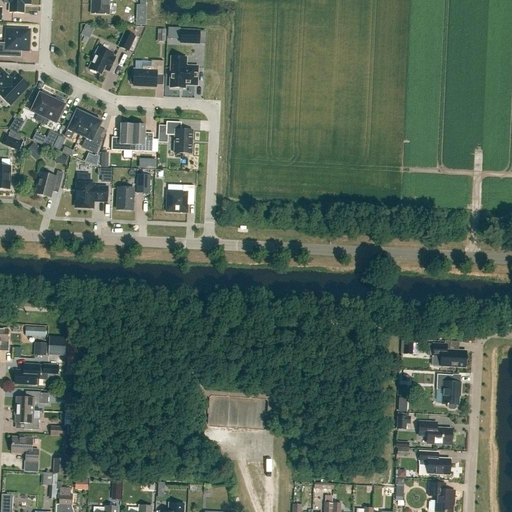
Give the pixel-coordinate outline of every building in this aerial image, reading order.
[(10,3),(10,13),(23,13),(24,4),(31,4),(30,0),(3,0),(4,3),(10,3)] [(91,0),(91,14),(109,15),(109,0),(91,0)] [(147,16),(138,16),(137,26),(146,26),(147,16)] [(86,25),(81,35),(89,39),(94,29),(86,25)] [(180,29),(168,28),(168,38),(179,39),(180,29)] [(29,31),(6,30),(5,44),(0,43),(0,56),(9,57),(10,50),(28,51),(29,31)] [(165,42),(165,30),(158,30),(157,41),(165,42)] [(118,47),(129,52),(136,37),(125,31),(118,47)] [(205,44),(205,32),(181,31),(181,43),(205,44)] [(113,56),(98,49),(97,51),(96,50),(93,57),(94,57),(89,69),(90,70),(89,72),(96,75),(96,73),(100,75),(103,69),(109,72),(115,58),(113,57),(113,56)] [(196,84),(197,68),(182,67),(182,58),(172,58),(171,88),(179,88),(179,84),(196,84)] [(163,75),(164,61),(151,61),(151,67),(142,67),(142,69),(142,70),(134,70),(134,77),(132,77),(130,79),(130,83),(131,84),(133,84),(133,86),(143,87),(143,86),(148,86),(148,87),(156,87),(156,75),(163,75)] [(17,75),(12,79),(4,71),(0,74),(0,84),(3,88),(0,91),(0,94),(9,104),(28,86),(27,85),(17,75)] [(41,123),(52,99),(49,98),(50,96),(43,92),(42,94),(39,93),(36,100),(34,105),(31,112),(38,115),(35,121),(41,123)] [(52,99),(41,123),(46,126),(49,120),(56,124),(59,117),(60,117),(62,112),(65,105),(63,104),(64,102),(56,99),(55,101),(52,99)] [(80,136),(89,117),(84,114),(85,113),(79,110),(78,112),(77,111),(65,137),(71,139),(74,133),(80,136)] [(16,135),(24,122),(16,117),(8,130),(16,135)] [(89,117),(80,136),(86,138),(82,147),(96,154),(103,139),(95,135),(101,122),(99,122),(100,120),(94,117),(94,119),(89,117)] [(181,123),(167,123),(166,135),(175,135),(174,153),(192,154),(193,131),(180,130),(181,123)] [(132,151),(133,125),(121,125),(120,138),(112,138),(111,150),(132,151)] [(133,125),(132,151),(152,152),(153,140),(145,139),(145,126),(133,125)] [(51,149),(58,135),(50,131),(46,139),(43,145),(45,146),(51,149)] [(45,147),(45,146),(43,145),(46,139),(35,133),(31,141),(45,147)] [(58,135),(51,149),(59,152),(65,139),(58,135)] [(11,148),(20,151),(24,142),(15,138),(11,148)] [(33,144),(27,151),(32,157),(39,149),(33,144)] [(57,155),(55,163),(64,165),(66,157),(57,155)] [(0,189),(9,190),(10,167),(0,166),(0,189)] [(98,169),(98,175),(102,175),(102,182),(111,182),(111,170),(98,169)] [(60,184),(63,173),(57,171),(56,177),(40,173),(35,194),(50,198),(54,183),(60,184)] [(77,183),(76,208),(92,209),(92,201),(106,202),(107,188),(93,187),(93,184),(89,184),(90,175),(77,174),(77,183)] [(149,193),(149,176),(138,176),(137,193),(149,193)] [(194,201),(194,187),(183,186),(183,192),(171,191),(168,191),(167,191),(166,212),(187,213),(188,201),(194,201)] [(132,211),(133,189),(118,188),(117,210),(132,211)] [(45,337),(45,329),(25,328),(25,336),(45,337)] [(49,337),(48,354),(65,355),(66,342),(66,338),(50,337),(49,337)] [(418,355),(418,343),(404,342),(403,354),(418,355)] [(76,369),(77,358),(78,344),(68,343),(67,357),(66,368),(76,369)] [(432,356),(432,366),(440,366),(465,368),(466,352),(458,351),(446,351),(446,345),(444,345),(433,344),(432,356)] [(57,375),(57,365),(43,365),(42,374),(57,375)] [(39,373),(39,367),(27,366),(27,372),(15,371),(15,383),(28,384),(28,385),(39,386),(39,373)] [(460,392),(460,383),(450,382),(450,375),(437,375),(436,390),(443,390),(442,404),(448,404),(448,407),(449,410),(454,410),(456,408),(456,405),(458,405),(459,392),(460,392)] [(16,410),(34,411),(34,404),(40,404),(40,392),(26,392),(25,398),(16,397),(16,410)] [(33,418),(34,411),(16,410),(15,423),(24,424),(24,430),(39,430),(39,419),(33,418)] [(410,425),(410,417),(397,416),(396,429),(406,430),(406,425),(410,425)] [(451,445),(452,429),(434,429),(434,423),(419,422),(419,436),(427,436),(427,443),(451,445)] [(64,436),(65,427),(50,427),(50,436),(64,436)] [(37,462),(38,450),(31,450),(32,439),(12,438),(11,453),(26,453),(25,462),(37,462)] [(449,475),(450,460),(437,459),(438,453),(420,452),(419,461),(419,465),(419,466),(419,475),(428,475),(428,474),(449,475)] [(71,475),(71,470),(72,462),(65,462),(66,460),(54,459),(53,474),(71,475)] [(42,473),(41,478),(41,485),(50,486),(56,486),(57,479),(57,474),(42,473)] [(113,490),(121,491),(122,481),(113,480),(113,490)] [(454,499),(454,491),(445,490),(445,484),(429,483),(428,496),(436,496),(436,501),(430,500),(429,502),(428,510),(430,511),(436,511),(452,511),(453,499),(454,499)] [(72,507),(73,494),(70,494),(70,488),(59,488),(59,506),(72,507)] [(10,511),(11,504),(6,504),(6,499),(1,499),(0,511),(10,511)] [(324,511),(332,511),(333,503),(325,503),(324,511)] [(332,511),(340,511),(341,503),(333,503),(332,511)]
